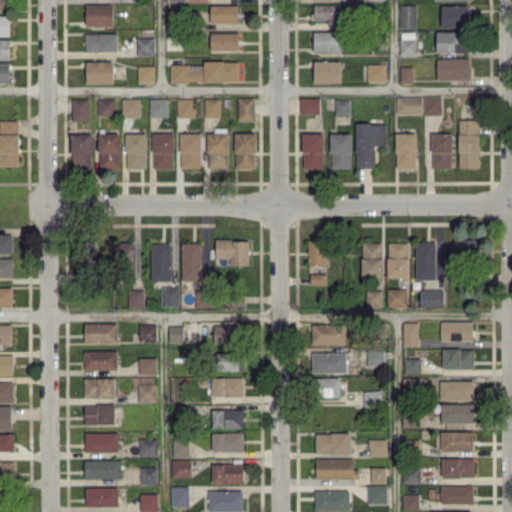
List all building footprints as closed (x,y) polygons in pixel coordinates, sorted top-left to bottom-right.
[(315,4),(315,19),(328,19),(328,25),(341,25),(340,3),(315,4)] [(113,25),(113,4),(86,4),(86,25),(113,25)] [(239,5),(211,4),(211,22),(238,22),(239,5)] [(400,5),(400,28),(417,27),(417,4),(400,5)] [(442,26),(468,27),(469,5),(442,5),(442,26)] [(10,15),(0,15),(0,35),(10,35),(10,15)] [(314,52),(341,52),(341,31),(314,31),(314,52)] [(416,31),(401,31),(401,55),(416,55),(416,31)] [(437,51),(468,52),(469,31),(437,31),(437,51)] [(118,32),(85,33),(86,51),(118,50),(118,32)] [(211,32),(211,50),(239,50),(239,32),(211,32)] [(137,55),(155,55),(155,37),(137,37),(137,55)] [(0,58),(10,58),(10,38),(0,38),(0,58)] [(437,79),(470,78),(470,57),(437,58),(437,79)] [(239,61),(203,60),(203,64),(171,64),(171,81),(239,81),(239,61)] [(314,82),(341,82),(341,60),(314,60),(314,82)] [(87,83),(114,82),(114,61),(87,61),(87,83)] [(10,63),(0,62),(0,82),(10,82),(10,63)] [(367,64),(368,81),(386,81),(386,64),(367,64)] [(154,65),(138,65),(138,82),(154,81),(154,65)] [(413,66),(401,66),(401,82),(413,82),(413,66)] [(254,120),(254,96),(238,97),(238,120),(254,120)] [(422,113),(422,96),(397,97),(397,113),(422,113)] [(442,114),(441,96),(425,96),(425,114),(442,114)] [(115,97),(99,98),(99,115),(115,115),(115,97)] [(141,116),(141,98),(123,97),(122,116),(141,116)] [(206,116),(220,116),(220,97),(205,97),(206,116)] [(320,97),(300,97),(301,113),(320,113),(320,97)] [(88,98),(72,98),(73,120),(88,120),(88,98)] [(168,116),(168,98),(150,98),(150,116),(168,116)] [(196,116),(195,98),(177,98),(178,117),(196,116)] [(351,115),(351,99),(335,98),(335,115),(351,115)] [(0,165),(19,165),(19,119),(0,119),(0,165)] [(459,167),(479,166),(479,119),(459,119),(459,167)] [(357,167),(375,167),(374,144),(386,144),(386,123),(356,123),(357,167)] [(71,133),(72,168),(93,167),(92,132),(71,133)] [(126,168),(147,168),(147,133),(127,132),(126,168)] [(174,133),(154,132),(153,167),(174,168),(174,133)] [(201,133),(181,132),(181,168),(201,168),(201,133)] [(207,132),(208,169),(229,168),(228,132),(207,132)] [(256,132),(235,132),(235,167),(255,167),(256,132)] [(324,133),(303,132),(303,168),(323,168),(324,133)] [(351,168),(351,133),(331,132),(331,167),(351,168)] [(417,133),(397,132),(396,167),(417,167),(417,133)] [(452,168),(452,133),(432,132),(432,168),(452,168)] [(99,168),(119,168),(120,133),(99,133),(99,168)] [(0,253),(12,253),(12,232),(0,232),(0,253)] [(476,238),(461,239),(463,255),(477,253),(476,238)] [(249,264),(249,239),(216,239),(216,257),(230,257),(230,264),(249,264)] [(327,264),(327,239),(308,240),(309,264),(327,264)] [(113,242),(114,262),(135,261),(135,241),(113,242)] [(383,241),(362,242),(362,276),(383,276),(383,241)] [(388,276),(409,276),(409,242),(388,241),(388,276)] [(436,241),(417,241),(416,279),(436,279),(436,241)] [(151,280),(171,280),(171,242),(152,242),(151,280)] [(202,279),(202,242),(182,242),(182,280),(202,279)] [(12,256),(0,256),(0,277),(13,277),(12,256)] [(327,273),(310,273),(310,284),(327,284),(327,273)] [(0,306),(12,306),(12,286),(0,285),(0,306)] [(161,305),(179,305),(179,286),(161,286),(161,305)] [(407,288),(387,288),(387,306),(407,306),(407,288)] [(129,306),(144,305),(144,289),(128,289),(129,306)] [(195,306),(212,306),(212,295),(211,295),(211,289),(195,289),(195,306)] [(383,290),(367,289),(367,306),(383,306),(383,290)] [(444,290),(420,289),(420,306),(443,306),(444,290)] [(403,345),(418,346),(418,322),(404,321),(403,345)] [(441,340),(472,340),(472,321),(441,321),(441,340)] [(117,341),(117,322),(85,322),(85,341),(117,341)] [(12,323),(0,323),(0,343),(13,344),(12,323)] [(157,324),(139,323),(139,340),(156,341),(157,324)] [(312,344),(347,343),(346,323),(312,324),(312,344)] [(214,325),(214,342),(237,342),(237,324),(214,325)] [(170,341),(184,341),(183,325),(169,325),(170,341)] [(443,367),(473,368),(474,348),(443,348),(443,367)] [(84,368),(117,369),(117,350),(85,349),(84,368)] [(368,364),(384,365),(384,349),(368,349),(368,364)] [(218,370),(243,369),(243,351),(217,352),(218,370)] [(313,372),(347,371),(346,351),(313,352),(313,372)] [(0,353),(0,373),(14,374),(14,354),(0,353)] [(157,373),(156,357),(139,357),(139,373),(157,373)] [(421,358),(405,357),(405,373),(421,373),(421,358)] [(85,397),(115,397),(115,377),(84,377),(85,397)] [(243,377),(212,377),(212,396),(243,395),(243,377)] [(316,395),(344,396),(344,386),(340,386),(340,378),(317,377),(316,395)] [(13,380),(0,380),(0,402),(13,402),(13,380)] [(473,400),(474,380),(441,380),(440,399),(473,400)] [(138,402),(157,401),(156,383),(138,384),(138,402)] [(364,407),(382,407),(381,390),(363,390),(364,407)] [(474,403),(442,403),(441,421),(474,422),(474,403)] [(12,405),(0,404),(0,429),(12,429),(12,405)] [(85,424),(115,423),(115,404),(85,404),(85,424)] [(212,409),(213,428),(244,427),(243,408),(212,409)] [(403,426),(420,426),(420,413),(403,413),(403,426)] [(441,450),(474,449),(474,430),(441,431),(441,450)] [(243,431),(212,432),(213,451),(244,450),(243,431)] [(0,432),(0,449),(14,450),(14,433),(0,432)] [(118,432),(85,432),(85,451),(118,451),(118,432)] [(315,433),(316,453),(351,452),(350,432),(315,433)] [(139,455),(158,456),(158,438),(140,437),(139,455)] [(173,438),(173,456),(190,456),(190,438),(173,438)] [(387,455),(387,438),(369,438),(369,455),(387,455)] [(474,457),(442,457),(442,477),(474,476),(474,457)] [(191,476),(191,458),(172,459),(172,477),(191,476)] [(355,458),(316,458),(316,478),(356,477),(355,458)] [(121,459),(85,459),(85,478),(122,477),(121,459)] [(0,460),(0,475),(16,475),(15,460),(0,460)] [(212,463),(213,483),(244,482),(243,462),(212,463)] [(158,483),(157,467),(141,467),(141,483),(158,483)] [(371,482),(386,482),(385,467),(371,467),(371,482)] [(404,482),(421,482),(420,467),(404,467),(404,482)] [(387,484),(368,485),(368,503),(387,503),(387,484)] [(171,505),(190,505),(189,485),(170,486),(171,505)] [(474,485),(441,485),(441,502),(473,503),(474,485)] [(118,486),(86,487),(86,506),(118,505),(118,486)] [(349,490),(316,489),(315,508),(349,509),(349,490)] [(243,490),(209,491),(209,511),(243,510),(243,490)] [(140,511),(158,510),(158,493),(140,493),(140,511)] [(403,509),(419,509),(419,493),(403,494),(403,509)]
